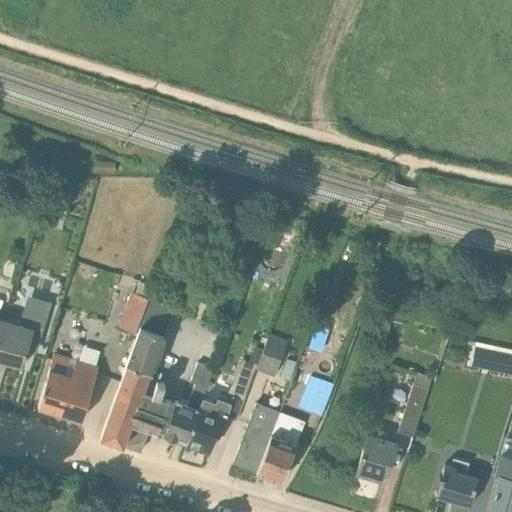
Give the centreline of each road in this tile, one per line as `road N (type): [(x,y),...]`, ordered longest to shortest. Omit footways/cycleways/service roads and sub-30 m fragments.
road 1 (track): [(511,181),(296,130),(0,38)]
road 2 (tertiary): [(267,511),(0,434)]
